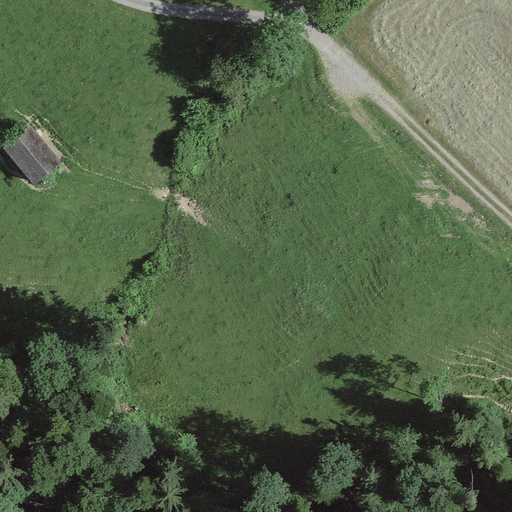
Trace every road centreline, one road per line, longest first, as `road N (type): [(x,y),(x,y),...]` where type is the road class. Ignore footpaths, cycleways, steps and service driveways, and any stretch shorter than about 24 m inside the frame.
road 1 (unclassified): [(129,0),(299,27),(389,99)]
road 2 (track): [(389,99),(511,222)]
